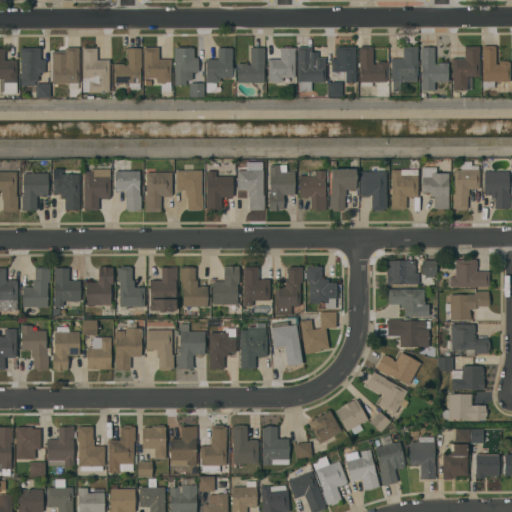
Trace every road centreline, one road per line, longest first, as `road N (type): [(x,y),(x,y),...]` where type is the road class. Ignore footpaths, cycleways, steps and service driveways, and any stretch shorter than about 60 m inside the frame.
road 1 (residential): [(511,15),(0,18)]
road 2 (residential): [(511,239),(0,240)]
road 3 (residential): [(365,238),(363,351),(313,396),(0,395)]
